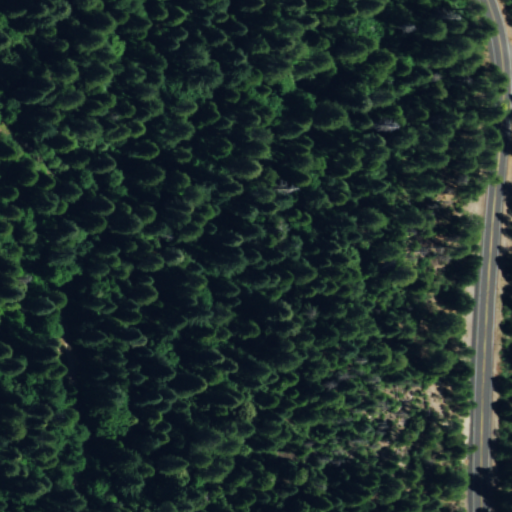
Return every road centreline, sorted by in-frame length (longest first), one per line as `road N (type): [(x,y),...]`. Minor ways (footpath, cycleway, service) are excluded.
road 1 (secondary): [(486,511),(486,370),(507,88),(488,0)]
road 2 (residential): [(0,281),(11,280),(39,306),(77,511)]
